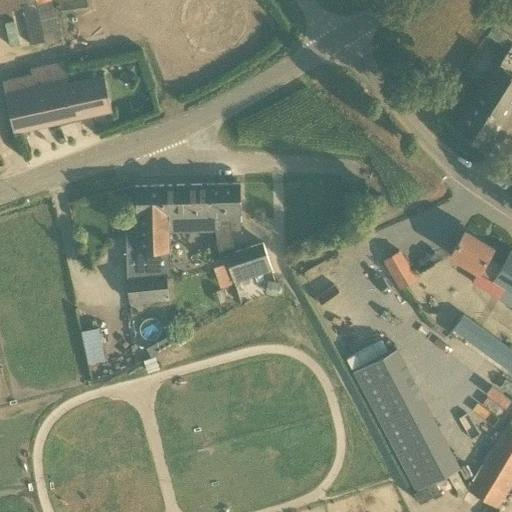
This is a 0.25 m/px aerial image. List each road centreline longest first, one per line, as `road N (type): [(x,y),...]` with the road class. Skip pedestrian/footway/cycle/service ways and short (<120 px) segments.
road 1 (unclassified): [(511,208),(469,181),(371,88),(336,41)]
road 2 (unclassified): [(144,142),(163,161),(363,170)]
road 3 (tertiary): [(144,142),(336,41)]
road 4 (tertiary): [(0,194),(144,142)]
